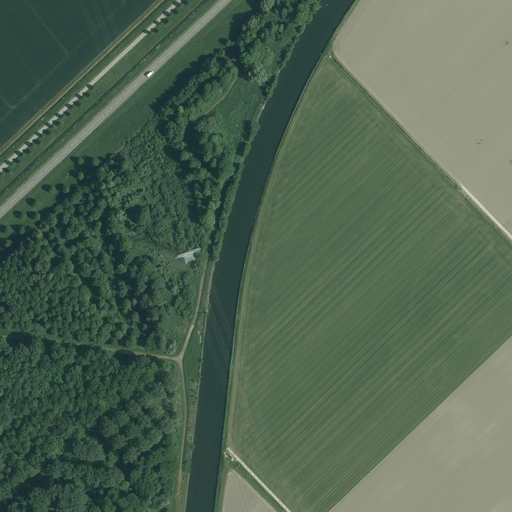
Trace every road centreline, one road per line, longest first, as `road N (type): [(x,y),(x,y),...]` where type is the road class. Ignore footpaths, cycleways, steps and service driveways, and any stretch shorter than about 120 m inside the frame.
road 1 (track): [(233,59),(237,75),(227,93),(184,136),(222,186),(180,356),(0,339)]
road 2 (trunk): [(0,211),(225,0)]
road 3 (unclassified): [(0,169),(179,0)]
road 4 (track): [(173,511),(184,404),(177,359)]
